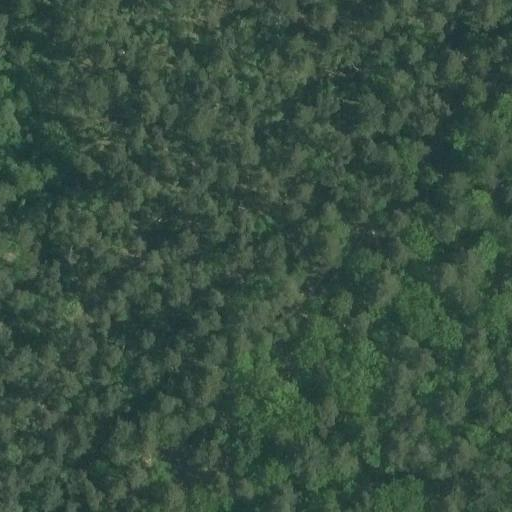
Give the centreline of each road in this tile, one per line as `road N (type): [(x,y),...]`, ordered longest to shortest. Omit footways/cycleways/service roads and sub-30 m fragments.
road 1 (track): [(149,511),(511,88)]
road 2 (track): [(511,303),(423,196)]
road 3 (track): [(496,105),(409,0)]
